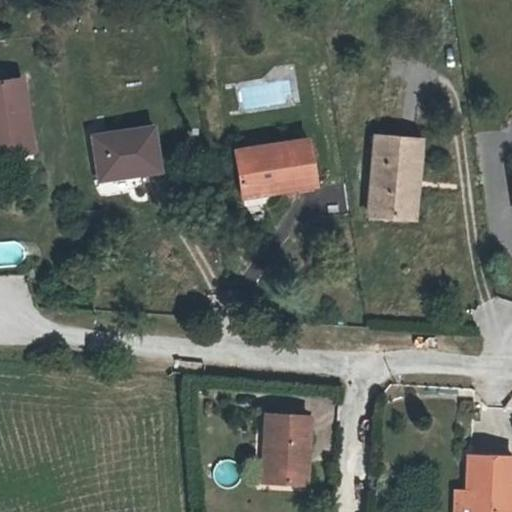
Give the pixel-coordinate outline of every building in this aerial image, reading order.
[(0,141),(23,137),(8,68),(0,69),(0,141)] [(152,164),(146,121),(88,129),(94,172),(152,164)] [(402,179),(414,180),(418,146),(369,141),(362,219),(399,223),(402,179)] [(272,185),(273,194),(309,189),(303,143),(231,152),(236,190),(272,185)] [(409,223),(414,180),(402,179),(399,223),(409,223)] [(237,199),(273,194),(272,185),(236,190),(237,199)] [(269,450),(267,475),(302,478),(308,409),(265,406),(261,449),(269,450)] [(259,474),(267,475),(269,450),(261,449),(259,474)] [(475,487),(473,511),(508,511),(511,452),(467,451),(466,486),(475,487)] [(464,511),(473,511),(475,487),(466,486),(464,511)]
